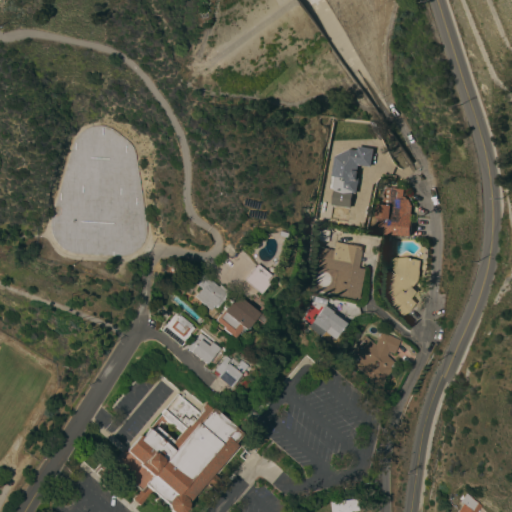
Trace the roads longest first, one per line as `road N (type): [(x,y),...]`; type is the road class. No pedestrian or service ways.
road 1 (residential): [(414,511),(427,416),(483,286),(491,206),(485,149),(437,0)]
road 2 (residential): [(397,511),(406,389),(429,334)]
road 3 (residential): [(427,339),(406,334),(371,302),(375,241)]
